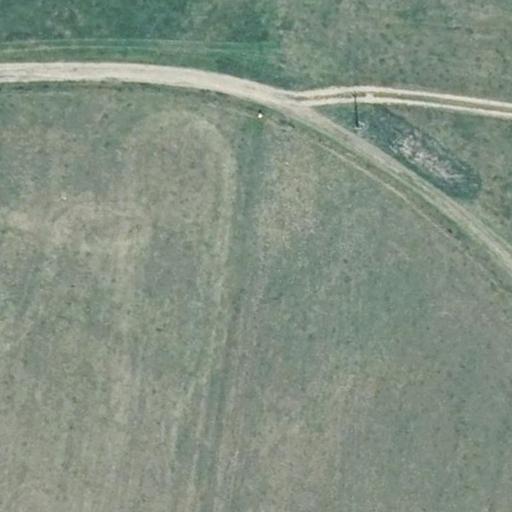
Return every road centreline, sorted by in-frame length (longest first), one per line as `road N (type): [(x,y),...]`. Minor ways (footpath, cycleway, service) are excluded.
road 1 (track): [(0,77),(226,82),(379,159),(511,270)]
road 2 (track): [(226,82),(511,110)]
